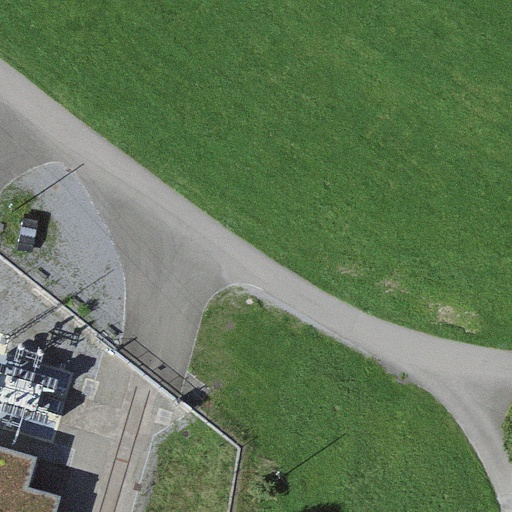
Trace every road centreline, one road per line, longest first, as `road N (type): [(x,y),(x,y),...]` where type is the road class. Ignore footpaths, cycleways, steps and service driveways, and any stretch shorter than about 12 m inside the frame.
road 1 (unclassified): [(511,372),(445,367),(334,319),(196,229),(0,82)]
road 2 (track): [(445,367),(484,426),(511,498)]
